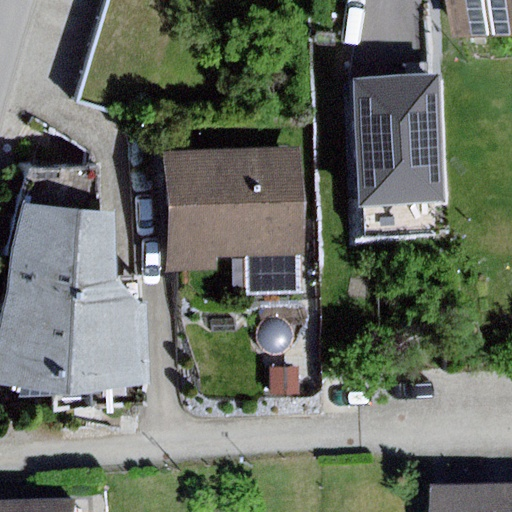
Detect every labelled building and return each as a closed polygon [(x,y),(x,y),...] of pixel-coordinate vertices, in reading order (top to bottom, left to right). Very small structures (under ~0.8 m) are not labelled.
[(183,17),(124,0),(96,0),(66,99),(124,118),(155,106),(183,17)] [(187,0),(124,0),(183,17),(187,0)] [(511,0),(456,0),(459,46),(511,42),(511,0)] [(443,74),(355,77),(360,221),(448,218),(443,74)] [(292,140),(145,145),(149,268),(207,266),(206,252),(295,248),(292,140)] [(10,163),(3,196),(0,207),(0,384),(40,385),(42,407),(86,402),(133,400),(131,269),(94,269),(92,204),(87,203),(84,160),(10,163)] [(511,281),(440,282),(441,368),(511,367),(511,281)] [(290,366),(264,366),(264,392),(291,392),(290,366)] [(511,511),(511,486),(434,487),(434,511),(511,511)] [(78,511),(79,501),(0,503),(0,511),(78,511)]
